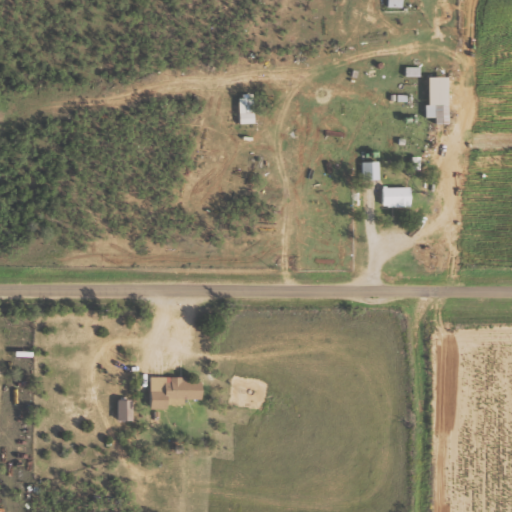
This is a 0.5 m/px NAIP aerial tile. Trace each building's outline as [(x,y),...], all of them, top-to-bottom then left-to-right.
[(391,0),(391,7),(406,8),(406,0),(391,0)] [(408,66),(408,76),(423,76),(423,67),(408,66)] [(433,78),(433,105),(429,105),(429,117),(440,117),(440,123),(453,123),(452,78),(433,78)] [(242,98),(243,124),(258,123),(257,97),(242,98)] [(415,157),(415,170),(423,170),(423,157),(415,157)] [(365,163),(366,181),(383,180),(382,162),(365,163)] [(386,188),(386,205),(390,205),(390,208),(414,207),(414,188),(386,188)] [(152,375),(152,407),(170,407),(170,403),(186,403),(186,398),(204,398),(204,381),(190,381),(190,375),(152,375)] [(120,398),(120,418),(136,418),(136,398),(120,398)]
